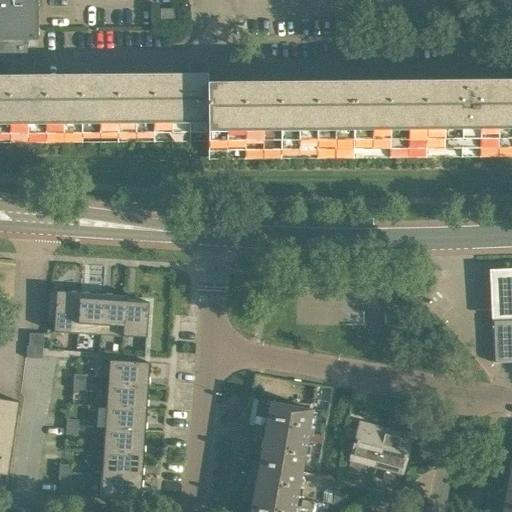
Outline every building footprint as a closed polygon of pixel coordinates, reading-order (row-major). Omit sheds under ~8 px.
[(36,0),(0,0),(0,159),(27,159),(27,138),(208,137),(207,136),(207,105),(207,87),(204,87),(204,68),(191,68),(191,87),(27,88),(26,40),(37,40),(36,0)] [(159,9),(159,19),(175,19),(175,8),(159,9)] [(207,105),(207,136),(208,137),(208,154),(418,152),(511,151),(511,87),(476,88),(476,83),(463,84),(463,87),(207,90),(207,105)] [(511,270),(488,271),(490,317),(511,316),(511,270)] [(56,291),(53,331),(77,333),(79,292),(56,291)] [(79,292),(77,333),(100,335),(102,294),(79,292)] [(102,294),(100,335),(122,336),(125,295),(102,294)] [(125,295),(122,336),(145,338),(146,338),(148,302),(126,300),(126,296),(125,295)] [(511,320),(493,321),(494,362),(511,361),(511,320)] [(26,346),(26,358),(33,358),(34,346),(28,346),(26,346)] [(34,346),(33,358),(41,359),(42,347),(34,346)] [(109,360),(107,384),(148,386),(149,363),(109,360)] [(73,374),(73,382),(85,382),(85,374),(73,374)] [(73,382),(72,390),(84,390),(85,382),(73,382)] [(314,383),(311,395),(326,398),(329,386),(314,383)] [(107,384),(106,406),(146,409),(148,386),(107,384)] [(0,474),(7,476),(19,401),(0,398),(0,474)] [(269,402),(259,463),(301,470),(311,409),(269,402)] [(106,406),(104,429),(145,432),(146,409),(106,406)] [(66,419),(66,427),(77,428),(78,420),(66,419)] [(351,460),(348,471),(364,475),(367,465),(376,467),(385,430),(360,423),(350,460),(351,460)] [(66,427),(65,435),(77,436),(77,428),(66,427)] [(104,429),(103,452),(143,454),(145,432),(104,429)] [(385,430),(376,467),(385,469),(382,480),(397,484),(400,473),(401,473),(411,436),(385,430)] [(103,452),(101,475),(142,477),(143,454),(103,452)] [(507,481),(503,506),(511,507),(511,452),(509,472),(507,481)] [(259,463),(250,511),(293,511),(301,470),(259,463)] [(59,464),(58,472),(70,473),(71,465),(59,464)] [(58,472),(58,480),(69,480),(70,473),(58,472)] [(101,475),(99,498),(140,501),(142,477),(101,475)] [(369,488),(366,499),(397,507),(400,496),(369,488)] [(320,502),(320,503),(331,505),(333,491),(323,489),(322,492),(320,502)] [(334,491),(331,505),(344,508),(347,493),(334,491)] [(300,499),(299,506),(309,508),(310,500),(300,499)]
